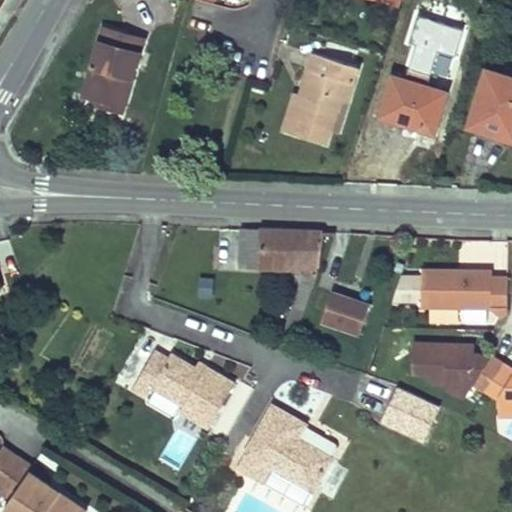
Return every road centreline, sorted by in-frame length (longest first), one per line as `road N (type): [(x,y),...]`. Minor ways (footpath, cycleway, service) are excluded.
road 1 (tertiary): [(0,187),(41,196),(511,203)]
road 2 (unknown): [(171,198),(153,282),(159,300),(370,382)]
